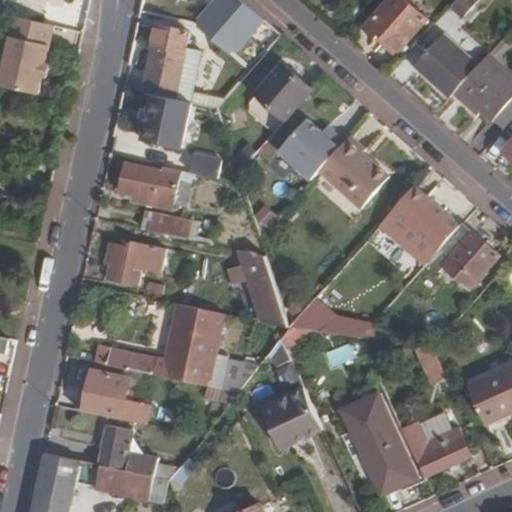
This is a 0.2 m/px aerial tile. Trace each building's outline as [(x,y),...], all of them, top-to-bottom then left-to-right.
[(217,0),(200,16),(236,55),(270,24),(248,0),(217,0)] [(405,0),(390,0),(366,29),(378,39),(381,35),(401,51),(429,19),(405,0)] [(480,0),(457,0),(451,8),(463,19),(480,0)] [(55,26),(16,17),(6,65),(0,66),(0,78),(2,80),(1,86),(40,95),(44,77),(48,78),(51,65),(47,64),(55,26)] [(188,48),(192,32),(158,26),(144,92),(145,92),(153,94),(194,103),(219,109),(227,100),(194,93),(203,51),(188,48)] [(258,41),(269,51),(283,36),(272,26),(258,41)] [(397,56),(401,51),(381,35),(378,39),(397,56)] [(445,35),(416,67),(451,99),(454,95),(458,91),(480,67),(445,35)] [(511,101),(511,77),(489,57),(480,67),(458,91),(482,112),(493,123),(495,121),(511,101)] [(284,64),(258,94),(288,120),(314,90),(284,64)] [(458,91),(454,95),(478,116),(482,112),(458,91)] [(194,103),(153,94),(142,141),(183,150),(194,103)] [(511,121),(511,101),(495,121),(505,130),(511,121)] [(321,171),(346,143),(334,132),(329,138),(324,133),(309,120),(281,152),(313,180),(321,171)] [(334,132),(328,127),(324,133),(329,138),(334,132)] [(321,171),(363,209),(391,177),(372,159),(368,163),(361,157),(367,150),(352,137),(346,143),(321,171)] [(199,152),(194,172),(220,179),(225,159),(199,152)] [(128,163),(121,194),(134,196),(177,205),(187,207),(195,174),(193,174),(170,169),(165,167),(164,171),(128,163)] [(417,186),(394,212),(430,244),(417,259),(425,266),(431,260),(462,226),(417,186)] [(132,203),(175,212),(177,205),(134,196),(132,203)] [(266,204),(256,218),(271,229),(281,215),(266,204)] [(195,221),(146,211),(142,229),(191,239),(195,221)] [(431,260),(443,270),(447,266),(473,288),(502,255),(465,222),(462,226),(431,260)] [(109,280),(140,287),(143,270),(162,274),(168,250),(132,241),(131,247),(113,243),(107,264),(112,265),(109,280)] [(241,251),(263,322),(291,328),(268,256),(241,251)] [(245,265),(230,270),(234,285),(250,280),(245,265)] [(316,319),(326,307),(316,300),(291,328),(312,330),(360,336),(370,326),(316,319)] [(166,360),(102,346),(99,363),(179,380),(208,386),(209,383),(215,355),(224,314),(194,308),(178,304),(166,360)] [(401,341),(401,330),(370,326),(360,336),(401,341)] [(290,356),(307,344),(302,339),(312,330),(291,328),(282,339),(290,356)] [(0,354),(7,356),(10,341),(0,338),(0,354)] [(353,341),(326,353),(332,367),(359,356),(353,341)] [(435,352),(422,359),(434,384),(447,378),(435,352)] [(247,362),(215,355),(209,383),(241,390),(247,362)] [(511,364),(469,385),(488,426),(511,414),(511,364)] [(93,370),(89,369),(84,392),(89,393),(93,370)] [(84,392),(80,410),(146,425),(150,406),(132,402),(136,386),(130,385),(131,378),(93,370),(89,393),(84,392)] [(239,393),(208,386),(204,409),(224,413),(239,393)] [(324,430),(304,388),(263,407),(278,440),(292,434),(296,443),(324,430)] [(344,411),(384,495),(412,482),(400,457),(408,454),(384,404),(376,407),(372,398),(344,411)] [(447,414),(421,425),(429,442),(455,431),(447,414)] [(455,431),(429,442),(421,425),(420,423),(405,430),(427,478),(474,456),(461,428),(455,431)] [(134,432),(109,426),(101,466),(102,466),(126,471),(134,432)] [(292,434),(278,440),(282,449),(296,443),(292,434)] [(83,462),(46,454),(33,511),(71,511),(77,485),(83,462)] [(412,482),(419,478),(408,454),(400,457),(412,482)] [(83,462),(77,485),(97,489),(102,466),(101,466),(83,462)] [(97,489),(97,491),(132,498),(137,474),(126,471),(102,466),(97,489)] [(137,474),(132,498),(165,505),(170,480),(137,474)]
